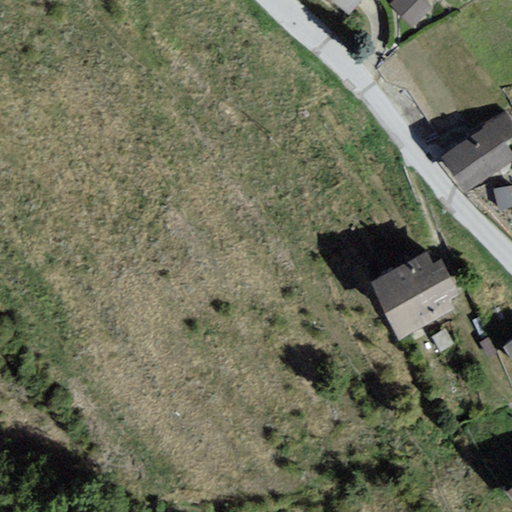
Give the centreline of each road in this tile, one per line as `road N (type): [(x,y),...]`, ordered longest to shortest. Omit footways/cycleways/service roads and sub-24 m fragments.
road 1 (unclassified): [(275,0),(361,80),(430,172),(511,256)]
road 2 (unknown): [(213,511),(199,498),(148,503),(0,482)]
